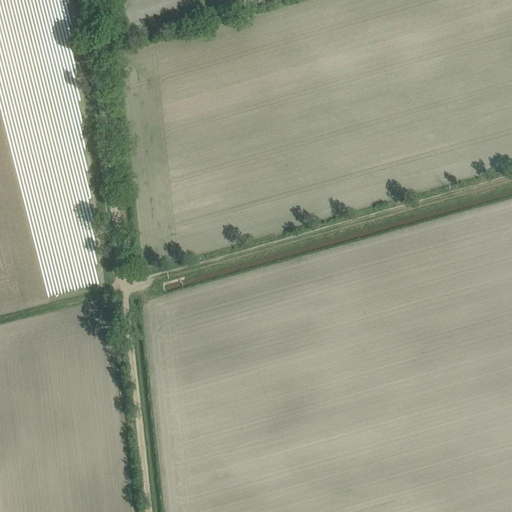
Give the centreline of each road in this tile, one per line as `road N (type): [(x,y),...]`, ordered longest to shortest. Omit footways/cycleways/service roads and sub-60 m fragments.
road 1 (track): [(511,182),(121,290)]
road 2 (track): [(121,290),(89,0)]
road 3 (track): [(121,290),(147,511)]
